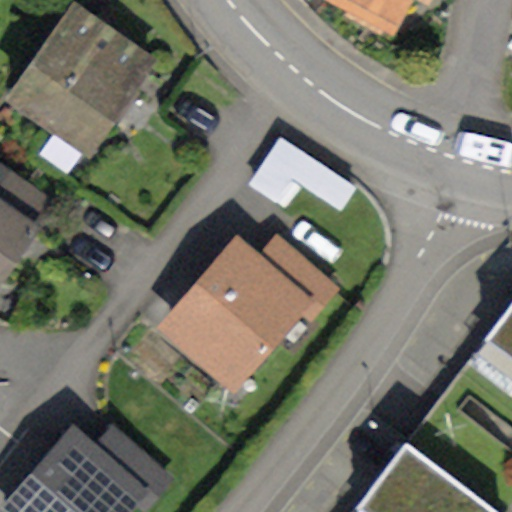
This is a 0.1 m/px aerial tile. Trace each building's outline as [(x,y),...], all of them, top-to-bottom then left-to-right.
[(351,0),(387,18),(396,0),(351,0)] [(79,22),(11,106),(72,155),(139,70),(79,22)] [(0,284),(32,241),(0,217),(0,284)] [(243,256),(170,335),(231,392),(305,312),(243,256)] [(511,301),(479,348),(511,371),(511,301)] [(494,511),(496,511),(407,447),(360,511),(494,511)] [(21,511),(134,511),(138,508),(74,452),(21,511)]
